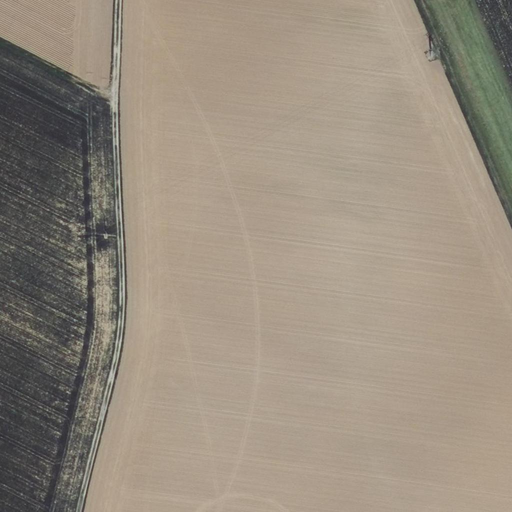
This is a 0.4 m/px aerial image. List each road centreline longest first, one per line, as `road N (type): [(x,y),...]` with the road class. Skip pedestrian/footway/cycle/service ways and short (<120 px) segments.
road 1 (track): [(116,95),(120,340),(81,511)]
road 2 (track): [(420,0),(511,216)]
road 3 (track): [(116,95),(0,40)]
